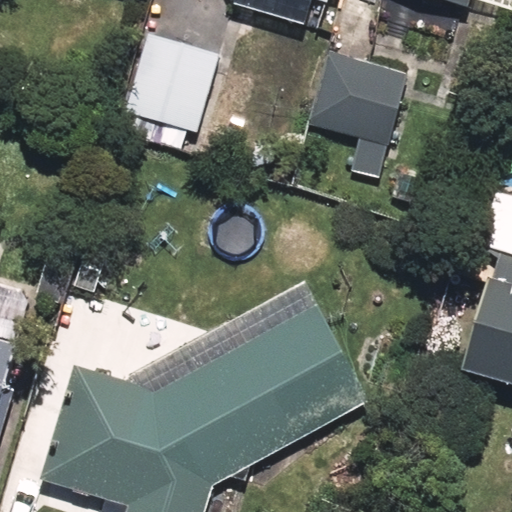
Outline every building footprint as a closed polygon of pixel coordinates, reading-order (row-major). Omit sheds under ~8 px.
[(511,0),(446,0),(511,20),(511,0)] [(239,54),(143,26),(115,122),(211,149),(239,54)] [(421,44),(376,33),(370,56),(320,44),(301,121),(352,133),(344,165),(389,176),(421,44)] [(511,179),(486,169),(459,235),(511,256),(511,179)] [(511,258),(483,248),(444,356),(511,380),(511,258)] [(381,379),(319,275),(138,381),(63,365),(36,484),(116,502),(113,511),(209,511),(219,475),(381,379)]
